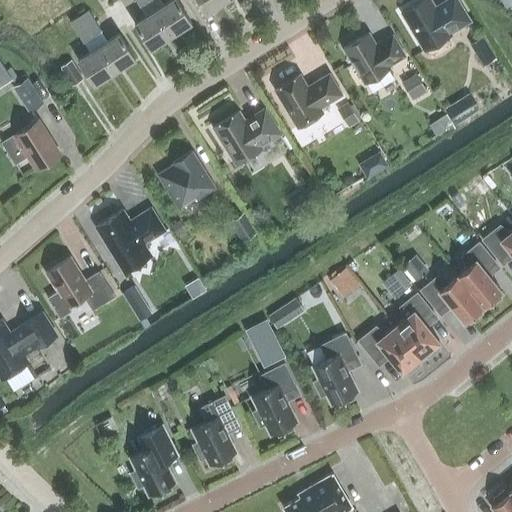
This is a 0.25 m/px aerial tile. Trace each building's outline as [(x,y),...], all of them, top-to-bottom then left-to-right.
[(171,35),(155,10),(148,0),(134,0),(145,16),(134,23),(150,48),(171,35)] [(177,0),(170,0),(163,5),(160,0),(148,0),(155,10),(171,35),(191,22),(177,0)] [(225,0),(198,0),(206,12),(225,0)] [(431,0),(421,0),(401,12),(424,50),(427,48),(431,49),(438,44),(440,40),(451,33),(451,32),(471,20),(458,0),(445,0),(435,6),(431,0)] [(119,33),(107,40),(87,9),(79,15),(98,46),(114,71),(135,58),(119,33)] [(114,71),(98,46),(79,15),(69,21),(88,52),(78,59),(94,84),(114,71)] [(368,32),(343,47),(365,82),(366,81),(370,89),(391,76),(387,69),(389,67),(388,65),(405,55),(392,35),(376,44),(368,32)] [(488,47),(480,34),(466,42),(474,55),(488,47)] [(83,78),(71,58),(59,66),(71,86),(83,78)] [(0,86),(12,79),(0,59),(0,86)] [(320,107),(343,94),(330,72),(308,85),(300,73),(275,88),(298,126),(323,112),(320,107)] [(426,91),(415,73),(400,82),(411,100),(426,91)] [(44,102),(28,76),(12,86),(28,112),(44,102)] [(478,108),(468,92),(443,107),(454,124),(478,108)] [(359,121),(347,102),(336,108),(348,127),(359,121)] [(213,126),(237,163),(261,148),(260,145),(280,133),(265,108),(244,121),(238,110),(213,126)] [(14,133),(0,141),(15,163),(28,155),(36,168),(60,154),(38,119),(15,134),(14,133)] [(196,199),(215,187),(192,150),(171,162),(172,164),(157,173),(180,209),(186,205),(184,202),(194,196),(196,199)] [(475,194),(486,186),(480,178),(469,187),(475,194)] [(301,192),(308,204),(321,196),(314,184),(301,192)] [(137,217),(130,222),(122,209),(96,226),(122,267),(148,251),(143,243),(164,229),(150,206),(136,215),(137,217)] [(256,232),(243,210),(227,220),(240,241),(256,232)] [(184,231),(186,230),(179,219),(170,225),(177,236),(178,235),(180,238),(186,234),(184,231)] [(511,228),(507,233),(498,226),(481,240),(499,260),(509,251),(511,254),(511,228)] [(457,275),(485,310),(500,298),(498,295),(501,291),(485,272),(495,264),(477,243),(461,257),(465,268),(457,275)] [(428,270),(415,253),(401,264),(415,281),(428,270)] [(92,309),(114,295),(99,270),(85,279),(70,256),(45,271),(57,290),(47,297),(60,317),(71,310),(68,305),(83,295),(92,309)] [(345,266),(329,280),(333,286),(350,272),(345,266)] [(402,271),(399,266),(382,281),(394,296),(411,282),(402,271)] [(471,322),(485,310),(457,275),(446,284),(437,278),(420,291),(438,312),(448,303),(464,322),(468,319),(471,322)] [(121,293),(139,321),(152,312),(134,285),(121,293)] [(396,326),(424,361),(439,349),(436,346),(440,343),(423,324),(434,315),(416,295),(399,308),(404,319),(396,326)] [(277,328),(304,310),(295,297),(268,315),(277,328)] [(0,375),(26,359),(23,354),(56,334),(41,311),(21,324),(22,326),(10,333),(1,319),(0,319),(0,375)] [(410,373),(424,361),(396,326),(385,334),(376,327),(359,341),(377,362),(388,353),(403,373),(407,370),(410,373)] [(344,333),(320,345),(327,358),(312,365),(319,378),(314,381),(320,394),(326,392),(331,403),(337,400),(339,404),(352,397),(351,394),(356,391),(343,363),(355,357),(358,363),(359,363),(344,333)] [(263,364),(284,354),(275,335),(254,346),(263,364)] [(31,374),(23,361),(3,373),(12,387),(31,374)] [(284,363),(260,375),(266,388),(251,395),(258,409),(253,411),(259,425),(265,422),(270,433),(276,430),(278,434),(291,427),(290,424),(296,421),(282,393),(294,387),(297,394),(298,393),(284,363)] [(235,451),(225,432),(239,425),(224,395),(200,407),(206,420),(191,427),(198,441),(193,444),(200,457),(205,454),(209,464),(215,461),(217,464),(231,458),(229,454),(235,451)] [(174,481),(163,460),(177,454),(162,424),(138,436),(144,448),(130,456),(136,469),(131,472),(137,485),(143,482),(149,494),(154,491),(156,495),(170,488),(168,484),(174,481)] [(342,511),(351,507),(332,473),(297,493),(299,497),(283,506),(286,511),(342,511)] [(491,506),(495,511),(511,511),(511,494),(509,490),(508,491),(508,492),(506,494),(503,490),(492,499),(495,502),(491,506)]
